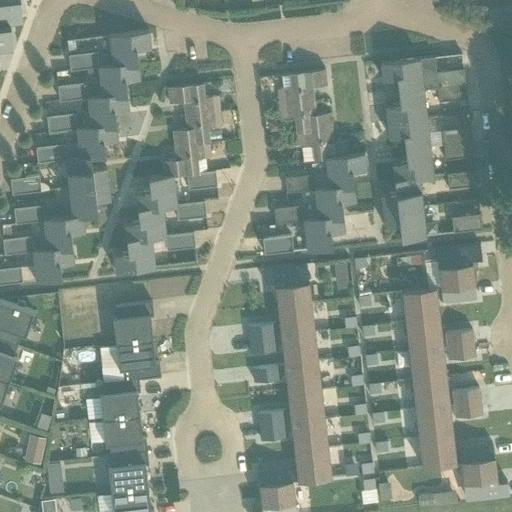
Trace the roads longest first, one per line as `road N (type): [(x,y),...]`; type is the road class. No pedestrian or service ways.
road 1 (residential): [(241,36),(255,160),(197,332),(209,511)]
road 2 (residential): [(511,260),(489,71),(478,47),(424,25),(376,20)]
road 3 (residential): [(60,0),(0,154)]
road 4 (residential): [(376,20),(241,36)]
road 5 (residential): [(241,36),(113,2)]
